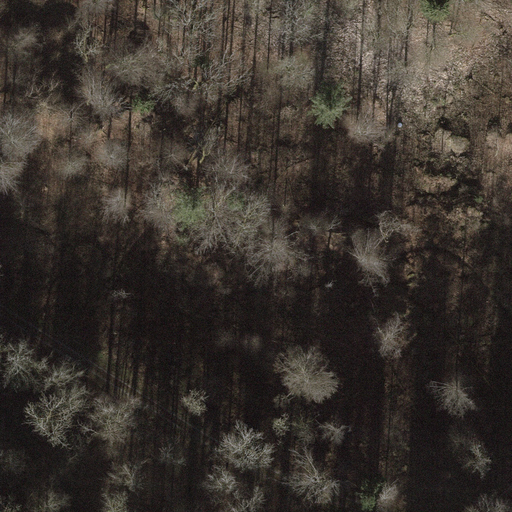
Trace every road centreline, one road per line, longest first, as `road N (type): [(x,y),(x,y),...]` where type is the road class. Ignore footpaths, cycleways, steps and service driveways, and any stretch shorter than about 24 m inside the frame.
road 1 (track): [(362,511),(256,469),(0,299)]
road 2 (track): [(85,511),(0,410)]
